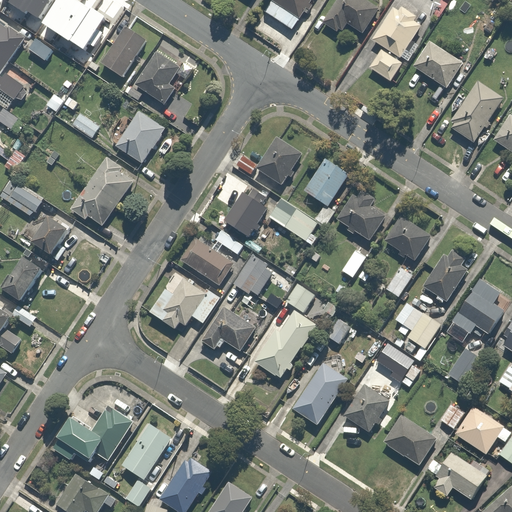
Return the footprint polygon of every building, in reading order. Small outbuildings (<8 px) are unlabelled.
[(25,0),(57,22),(71,2),(68,0),(25,0)] [(272,0),(265,11),(295,31),(315,0),(272,0)] [(382,11),(366,0),(337,0),(322,22),(341,35),(348,24),(365,35),(382,11)] [(404,7),(400,12),(395,8),(372,39),(385,48),(370,68),(394,85),(409,65),(401,59),(423,28),(415,22),(418,17),(404,7)] [(0,76),(26,37),(0,19),(0,76)] [(64,22),(49,43),(70,57),(85,35),(64,22)] [(147,41),(127,27),(102,63),(122,77),(147,41)] [(36,36),(27,48),(46,61),(54,50),(36,36)] [(430,41),(413,67),(447,88),(463,61),(430,41)] [(136,85),(167,103),(189,71),(157,51),(136,85)] [(0,105),(8,111),(26,84),(6,70),(0,78),(0,105)] [(505,100),(479,81),(449,124),(474,142),(505,100)] [(56,113),(66,100),(56,93),(47,106),(56,113)] [(141,110),(116,146),(143,165),(168,129),(141,110)] [(82,113),(74,125),(93,138),(101,127),(82,113)] [(511,116),(495,140),(511,151),(511,116)] [(283,186),(304,155),(278,137),(257,168),(283,186)] [(26,156),(18,150),(5,167),(13,173),(26,156)] [(56,150),(46,161),(53,167),(62,155),(56,150)] [(243,155),(236,166),(252,176),(259,165),(243,155)] [(71,210),(88,221),(90,218),(103,227),(138,177),(109,156),(71,210)] [(304,191),(325,205),(315,219),(327,227),(338,211),(331,206),(351,176),(326,159),(304,191)] [(11,180),(1,197),(30,215),(33,210),(38,213),(47,199),(21,183),(19,185),(11,180)] [(246,190),(224,221),(248,237),(270,206),(246,190)] [(364,190),(359,198),(354,195),(337,219),(370,242),(387,218),(371,207),(377,199),(364,190)] [(283,199),(272,215),(313,245),(324,229),(283,199)] [(403,216),(385,241),(413,262),(432,237),(403,216)] [(58,222),(51,217),(33,243),(39,247),(35,254),(49,263),(53,257),(62,263),(80,235),(73,231),(77,226),(62,217),(58,222)] [(221,230),(215,239),(217,241),(223,245),(238,255),(244,246),(221,230)] [(212,249),(195,238),(180,260),(219,285),(234,263),(218,252),(223,245),(217,241),(212,249)] [(358,249),(356,252),(348,246),(340,257),(348,263),(342,271),(354,280),(370,259),(358,249)] [(468,269),(462,266),(467,258),(455,250),(450,257),(445,254),(425,285),(448,300),(468,269)] [(250,294),(252,292),(261,297),(276,273),(268,268),(271,264),(254,252),(233,283),(250,294)] [(24,303),(45,272),(25,258),(4,290),(24,303)] [(414,278),(402,269),(386,290),(399,299),(414,278)] [(166,288),(150,313),(177,330),(181,323),(187,327),(194,318),(205,325),(222,299),(187,276),(175,295),(166,288)] [(503,294),(481,280),(453,322),(473,335),(479,326),(491,334),(506,311),(496,305),(503,294)] [(278,310),(281,305),(291,313),(296,307),(301,311),(308,301),(303,297),(308,290),(298,283),(285,301),(273,292),(266,302),(278,310)] [(443,325),(409,303),(397,321),(411,330),(406,338),(426,351),(443,325)] [(19,305),(12,315),(31,327),(37,318),(19,305)] [(0,308),(0,330),(10,315),(0,308)] [(255,327),(225,308),(203,343),(219,353),(226,342),(240,351),(255,327)] [(319,326),(297,310),(281,332),(277,329),(255,360),(282,379),(319,326)] [(340,344),(353,326),(339,316),(326,334),(340,344)] [(483,359),(467,348),(449,374),(466,386),(483,359)] [(351,379),(326,361),(292,409),(317,426),(351,379)] [(511,364),(500,382),(511,390),(511,364)] [(408,374),(401,382),(410,389),(416,380),(408,374)] [(366,383),(344,415),(372,434),(393,402),(366,383)] [(73,416),(52,448),(73,461),(79,452),(92,460),(97,452),(110,461),(136,420),(109,402),(92,428),(73,416)] [(453,402),(441,420),(447,425),(438,438),(446,443),(467,412),(453,402)] [(506,441),(511,431),(475,406),(456,434),(487,455),(499,437),(506,441)] [(401,416),(383,443),(418,466),(436,438),(401,416)] [(147,481),(173,440),(148,425),(123,466),(147,481)] [(511,437),(499,455),(511,463),(511,437)] [(437,476),(440,478),(433,488),(448,498),(455,488),(471,500),(489,475),(454,451),(437,476)] [(187,511),(215,472),(191,455),(160,500),(176,511),(187,511)] [(120,500),(79,473),(57,506),(66,511),(98,511),(104,504),(114,510),(120,500)] [(153,488),(139,479),(126,499),(141,508),(153,488)] [(229,482),(209,511),(242,511),(252,496),(229,482)] [(511,511),(511,486),(483,511),(511,511)] [(168,511),(169,510),(148,503),(145,511),(168,511)]
